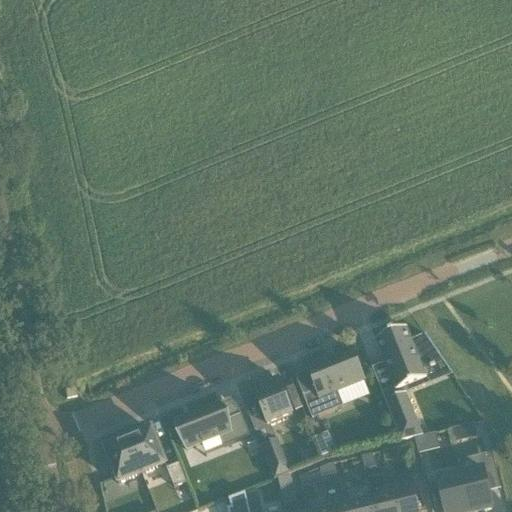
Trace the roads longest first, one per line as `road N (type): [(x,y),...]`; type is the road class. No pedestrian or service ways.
road 1 (residential): [(42,436),(511,253)]
road 2 (unclassified): [(42,436),(0,228)]
